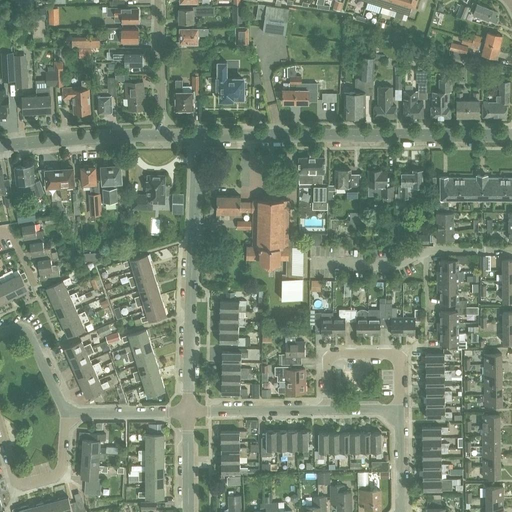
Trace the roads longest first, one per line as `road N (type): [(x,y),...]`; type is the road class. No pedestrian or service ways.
road 1 (tertiary): [(198,135),(511,137)]
road 2 (residential): [(188,410),(198,135)]
road 3 (residential): [(400,410),(399,362),(380,355),(327,355),(328,410)]
road 4 (residential): [(0,427),(21,485),(62,470),(66,413)]
road 5 (tertiary): [(0,146),(162,136)]
road 6 (residential): [(328,410),(188,410)]
road 7 (residential): [(162,136),(156,0)]
road 8 (residential): [(188,410),(66,413)]
road 9 (residential): [(66,413),(29,329),(0,334)]
